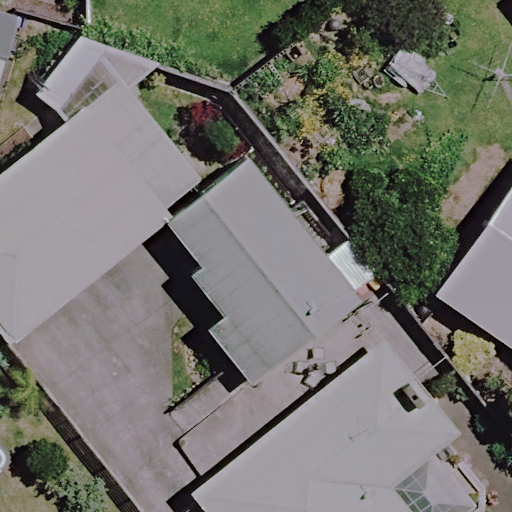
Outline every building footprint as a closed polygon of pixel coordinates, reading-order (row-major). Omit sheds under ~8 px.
[(0,18),(0,84),(21,26),(0,18)] [(161,221),(202,189),(120,85),(0,179),(0,333),(7,343),(161,221)] [(202,189),(161,221),(229,312),(211,325),(254,382),(362,300),(251,152),(202,189)] [(511,186),(437,294),(511,346),(511,186)] [(453,436),(383,348),(196,496),(207,511),(403,511),(386,490),(453,436)]
